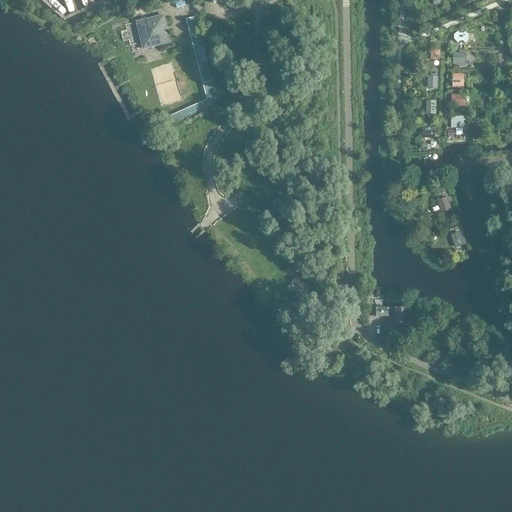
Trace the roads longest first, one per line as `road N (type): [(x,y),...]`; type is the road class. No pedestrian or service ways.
road 1 (unclassified): [(348,165),(359,330),(379,348),(511,400)]
road 2 (unclassified): [(348,165),(346,0)]
